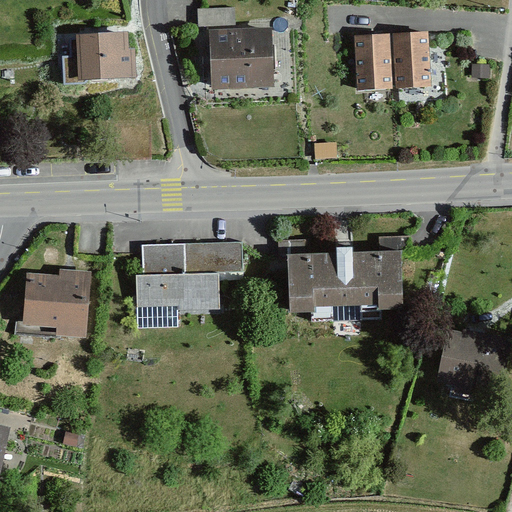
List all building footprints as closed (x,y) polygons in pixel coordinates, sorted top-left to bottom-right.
[(234,8),(199,8),(199,28),(234,28),(234,8)] [(271,29),(210,31),(211,88),(273,87),(271,29)] [(428,33),(394,34),(395,87),(429,86),(428,33)] [(126,35),(71,36),(71,57),(64,57),(64,84),(86,83),(86,78),(134,77),(134,50),(126,50),(126,35)] [(390,35),(355,36),(356,89),(391,88),(390,35)] [(342,141),(318,143),(320,160),(343,159),(342,141)] [(379,236),(379,253),(401,253),(401,256),(409,256),(409,236),(379,236)] [(289,253),(308,253),(308,240),(278,240),(278,259),(289,259),(289,253)] [(137,276),(137,328),(178,328),(178,308),(218,307),(217,271),(243,271),(243,244),(143,245),(143,276),(137,276)] [(289,259),(289,310),(312,310),(312,304),(378,303),(378,307),(401,307),(401,256),(401,253),(379,253),(352,253),(352,246),(336,246),(336,253),(308,253),(289,253),(289,259)] [(61,275),(27,274),(25,323),(58,324),(57,334),(86,335),(89,272),(61,270),(61,275)] [(511,340),(447,330),(439,380),(458,383),(456,391),(502,399),(511,340)] [(0,424),(0,471),(10,427),(0,424)]
